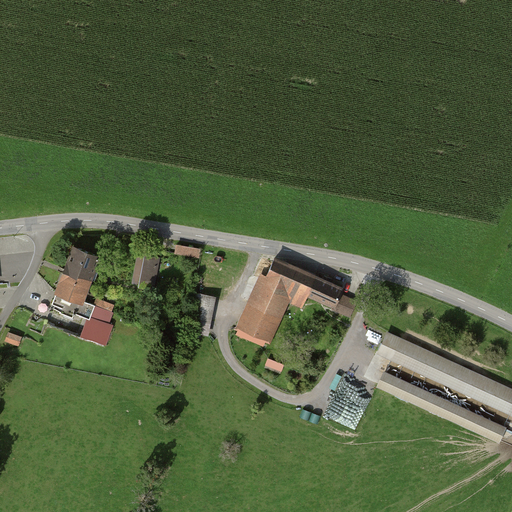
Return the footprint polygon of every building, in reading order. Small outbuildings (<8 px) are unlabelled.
[(100,247),(74,238),(58,283),(83,292),(100,247)] [(201,245),(176,240),(174,252),(199,256),(201,245)] [(155,285),(161,254),(139,250),(133,281),(155,285)] [(303,270),(271,255),(240,321),(272,336),(303,270)] [(343,282),(315,269),(305,290),(333,304),(343,282)] [(198,291),(190,331),(210,335),(218,295),(198,291)] [(95,302),(83,336),(108,345),(116,322),(111,320),(115,309),(95,302)] [(21,344),(24,335),(10,330),(6,339),(21,344)] [(511,390),(388,332),(379,352),(511,413),(511,390)] [(283,371),(286,362),(269,356),(266,365),(283,371)] [(506,426),(383,371),(376,386),(499,442),(506,426)]
